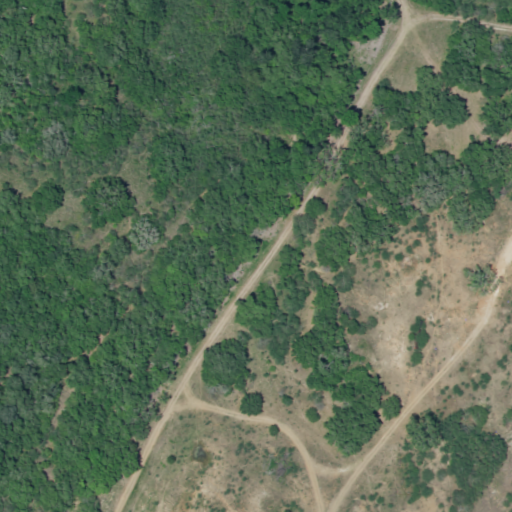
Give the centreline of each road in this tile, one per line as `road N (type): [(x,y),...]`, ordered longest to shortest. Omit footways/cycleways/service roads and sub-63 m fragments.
road 1 (residential): [(422,28),(208,169),(0,475)]
road 2 (residential): [(511,375),(495,326),(486,194),(422,28),(421,0)]
